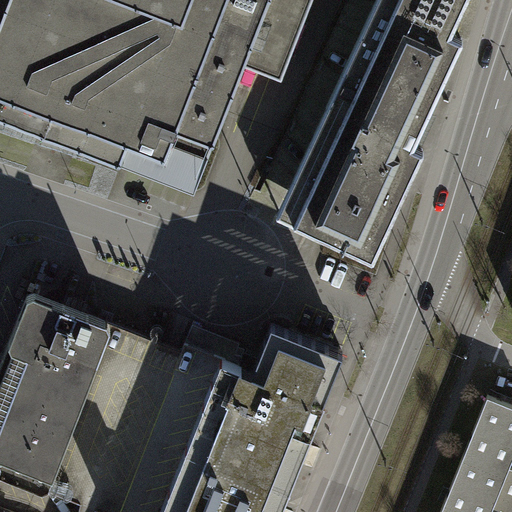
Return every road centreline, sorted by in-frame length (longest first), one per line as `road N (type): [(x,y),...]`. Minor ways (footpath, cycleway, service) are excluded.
road 1 (secondary): [(336,511),(432,266)]
road 2 (unclassified): [(0,191),(231,268)]
road 3 (secondary): [(432,266),(511,38)]
road 4 (unclassified): [(511,360),(489,350),(432,266)]
